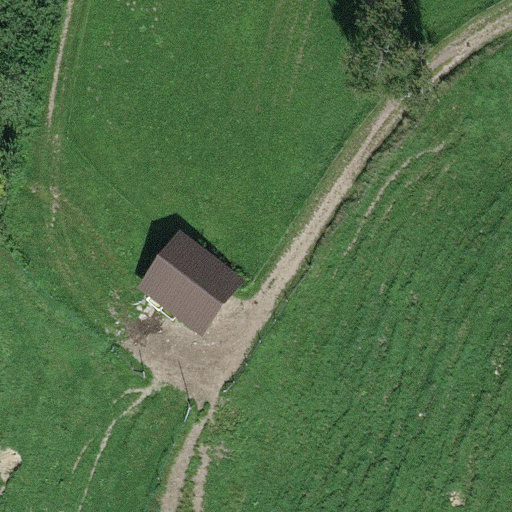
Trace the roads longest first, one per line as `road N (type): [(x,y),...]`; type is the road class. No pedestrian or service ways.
road 1 (track): [(194,390),(291,292),(417,92),(511,38)]
road 2 (track): [(81,0),(68,55),(58,228),(149,357),(194,390)]
road 3 (track): [(144,511),(194,390)]
